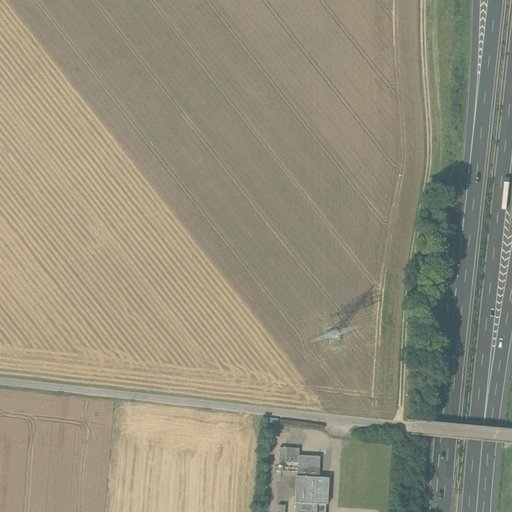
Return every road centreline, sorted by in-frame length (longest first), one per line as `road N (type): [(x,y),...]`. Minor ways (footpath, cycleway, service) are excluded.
road 1 (unclassified): [(0,382),(511,436)]
road 2 (track): [(425,0),(429,161),(404,293),(398,425)]
road 3 (motorway): [(479,133),(443,511)]
road 4 (motorway): [(484,399),(511,79)]
road 5 (motorway): [(494,0),(479,133)]
road 6 (motorway): [(476,0),(479,133)]
